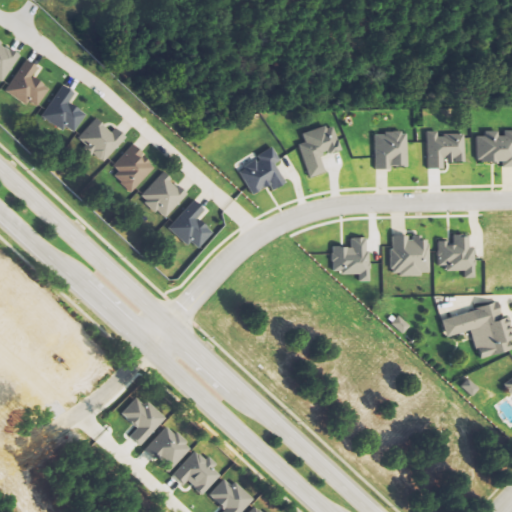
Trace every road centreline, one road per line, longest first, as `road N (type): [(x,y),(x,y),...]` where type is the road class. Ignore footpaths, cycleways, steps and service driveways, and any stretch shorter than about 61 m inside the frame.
road 1 (residential): [(61,426),(109,391),(261,233),(341,206),(511,200)]
road 2 (tertiary): [(365,511),(0,175)]
road 3 (tertiary): [(0,214),(322,511)]
